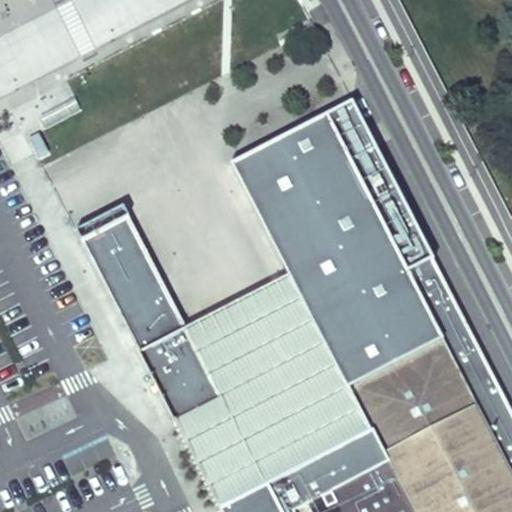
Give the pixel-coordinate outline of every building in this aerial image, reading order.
[(75,102),(39,120),(45,132),(81,113),(75,102)] [(351,103),(229,166),(287,278),(367,432),(235,501),(218,510),(218,511),(511,511),(511,416),(485,364),(454,304),(451,297),(444,283),(437,269),(423,243),(351,103)] [(80,243),(128,218),(123,208),(74,233),(80,243)] [(128,218),(80,243),(174,425),(222,400),(186,331),(128,218)] [(287,278),(186,331),(222,400),(174,425),(197,469),(218,510),(235,501),(367,432),(287,278)]
